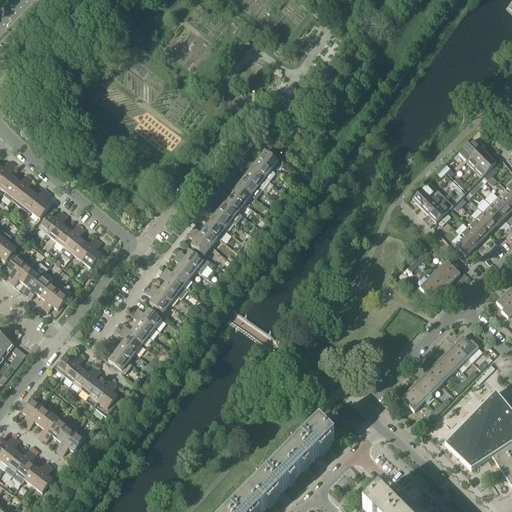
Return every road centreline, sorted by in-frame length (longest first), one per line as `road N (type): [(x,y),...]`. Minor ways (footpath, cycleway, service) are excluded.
road 1 (residential): [(131,247),(0,131)]
road 2 (residential): [(379,429),(367,415),(377,395),(461,305)]
road 3 (residential): [(140,248),(231,132)]
road 4 (residential): [(89,355),(155,261),(140,248)]
road 5 (residential): [(50,348),(131,247)]
road 6 (residential): [(469,511),(379,429)]
